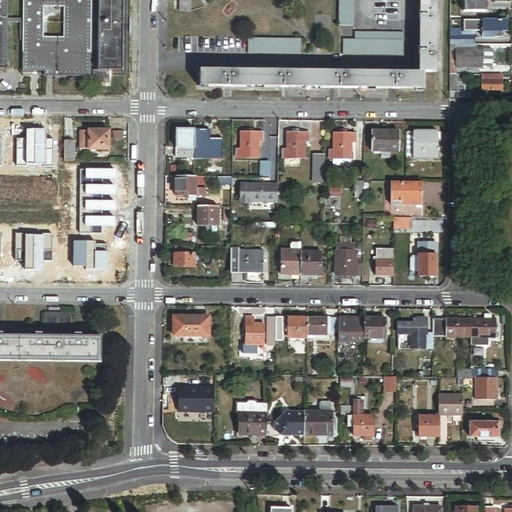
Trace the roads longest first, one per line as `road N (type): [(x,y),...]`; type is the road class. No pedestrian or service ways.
road 1 (tertiary): [(511,471),(140,470)]
road 2 (residential): [(145,294),(454,297)]
road 3 (residential): [(456,111),(148,108)]
road 4 (residential): [(148,108),(145,294)]
road 5 (residential): [(454,297),(456,111)]
road 6 (residential): [(145,294),(140,470)]
road 7 (residential): [(148,108),(0,106)]
road 8 (residential): [(0,293),(145,294)]
road 9 (tertiary): [(140,470),(0,492)]
